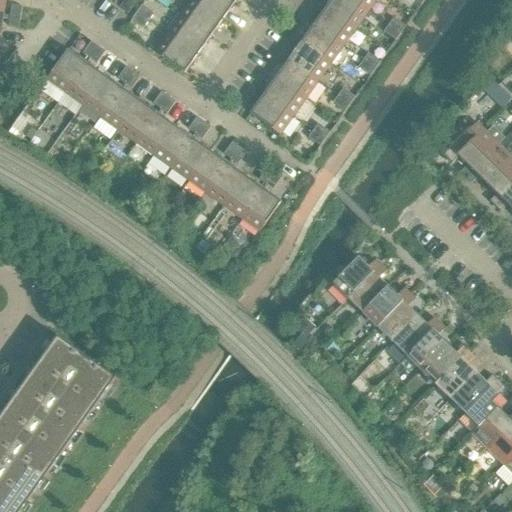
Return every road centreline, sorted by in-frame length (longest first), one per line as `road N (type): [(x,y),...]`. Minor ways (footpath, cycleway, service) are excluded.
road 1 (residential): [(55,11),(200,104)]
road 2 (residential): [(200,104),(276,0)]
road 3 (residential): [(420,203),(511,292)]
